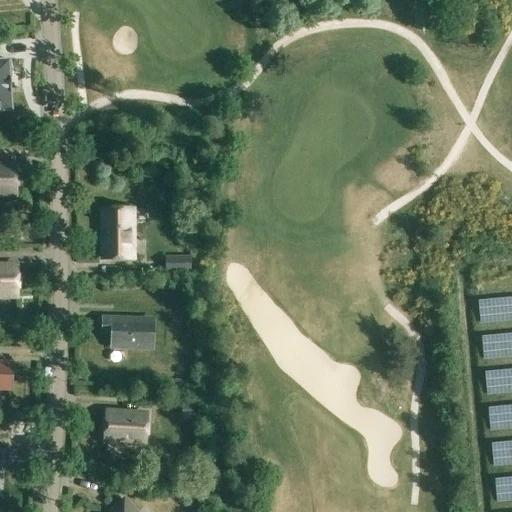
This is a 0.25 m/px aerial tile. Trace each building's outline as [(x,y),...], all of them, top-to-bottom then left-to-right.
[(9,77),(8,60),(0,60),(0,110),(11,110),(10,93),(11,93),(10,77),(9,77)] [(0,194),(15,194),(15,164),(0,164),(0,194)] [(132,259),(132,209),(102,209),(103,259),(132,259)] [(68,220),(71,278),(96,277),(93,219),(68,220)] [(191,256),(165,257),(165,272),(191,272),(191,256)] [(0,295),(16,296),(16,266),(0,266),(0,295)] [(153,320),(103,318),(102,332),(112,333),(111,347),(152,348),(153,320)] [(0,388),(11,389),(12,363),(0,362),(0,388)] [(194,403),(182,402),(181,418),(194,418),(194,403)] [(104,441),(145,444),(147,414),(106,412),(104,441)] [(74,444),(95,444),(95,436),(74,436),(74,444)] [(129,480),(128,495),(140,496),(141,481),(129,480)] [(133,511),(124,501),(111,511),(133,511)]
